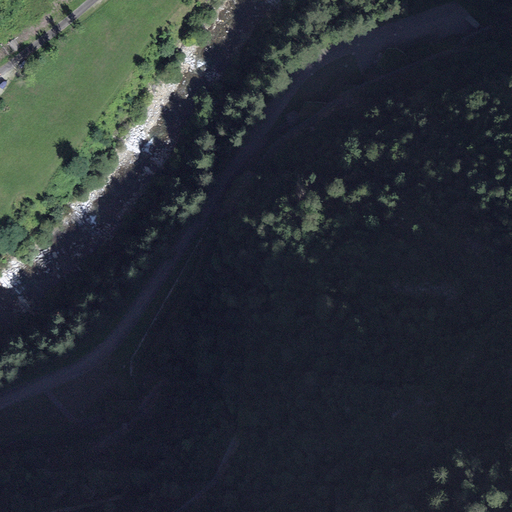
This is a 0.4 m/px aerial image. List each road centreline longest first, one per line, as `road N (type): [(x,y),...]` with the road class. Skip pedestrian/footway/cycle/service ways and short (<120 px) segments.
road 1 (residential): [(511,53),(446,15),(340,55),(254,142),(116,336),(86,363),(0,403)]
road 2 (unclassified): [(94,0),(0,80)]
